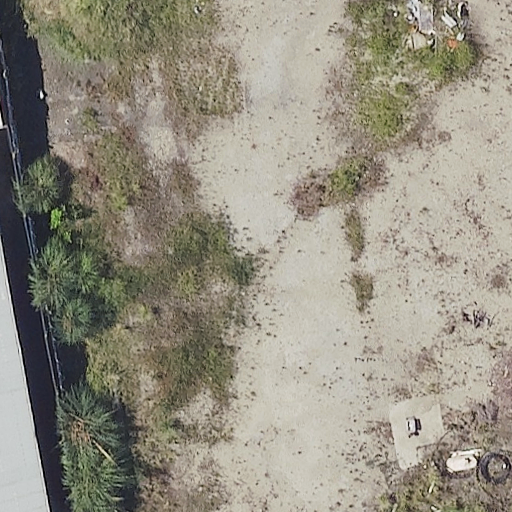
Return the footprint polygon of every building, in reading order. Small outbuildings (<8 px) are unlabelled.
[(100,71),(93,0),(0,0),(0,21),(6,79),(100,71)] [(145,127),(137,73),(18,91),(26,145),(145,127)] [(130,194),(119,140),(30,157),(40,211),(130,194)] [(175,259),(165,204),(53,223),(62,279),(175,259)] [(511,402),(485,263),(326,293),(364,489),(511,460),(511,402)]
